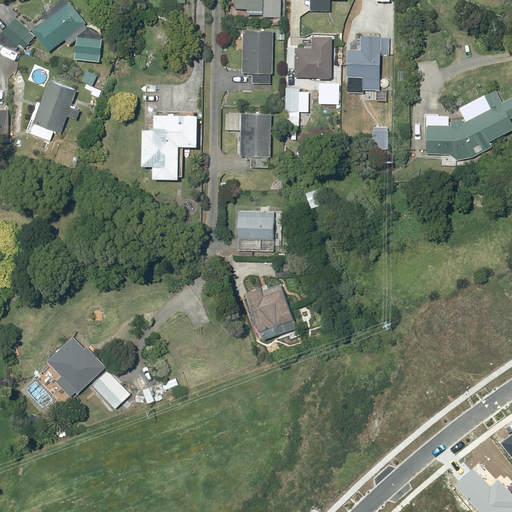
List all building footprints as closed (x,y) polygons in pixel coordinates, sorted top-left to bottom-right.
[(33,29),(50,50),(87,21),(71,0),(69,2),(67,0),(60,0),(51,8),(55,12),(33,29)] [(282,0),(265,0),(265,16),(282,16),(282,0)] [(311,0),(311,10),(331,10),(331,0),(311,0)] [(2,32),(17,46),(26,37),(29,39),(34,33),(31,30),(17,16),(2,32)] [(253,75),(253,82),(271,82),(272,72),(274,72),(275,29),(244,29),(243,71),(248,72),(248,74),(253,75)] [(349,49),(348,76),(365,77),(365,88),(382,89),(383,52),(390,52),(390,36),(383,36),(383,35),(362,34),(362,49),(349,49)] [(103,38),(79,35),(76,58),(101,60),(103,38)] [(296,76),(321,77),(321,78),(332,79),(332,77),(334,77),(335,36),(314,36),(314,47),(297,47),(296,76)] [(39,100),(27,131),(51,140),(56,129),(63,132),(79,89),(51,79),(43,101),(39,100)] [(312,83),(311,99),(321,99),(322,83),(312,83)] [(288,87),(287,126),(298,126),(299,110),(300,110),(300,107),(305,108),(306,91),(301,91),(301,87),(288,87)] [(452,125),(429,124),(428,152),(450,153),(458,160),(476,156),(494,146),(491,141),(511,130),(511,97),(505,101),(498,89),(487,95),(486,93),(461,107),(468,120),(464,122),(463,119),(452,121),(452,125)] [(252,158),(252,166),(270,166),(270,155),(272,156),(273,113),(242,112),(242,155),(247,155),(246,158),(252,158)] [(155,164),(155,178),(180,178),(181,145),(200,145),(200,114),(156,113),(156,128),(145,128),(144,164),(155,164)] [(76,135),(73,143),(82,146),(85,138),(76,135)] [(358,172),(375,173),(376,152),(358,151),(358,172)] [(319,188),(307,193),(312,208),(324,204),(319,188)] [(238,249),(275,250),(276,211),(239,209),(238,249)] [(302,262),(277,264),(278,277),(303,275),(302,262)] [(262,285),(246,291),(261,330),(262,330),(265,339),(299,327),(296,318),(297,318),(285,287),(284,288),(282,282),(264,289),(262,285)] [(49,360),(63,375),(57,381),(72,397),(78,391),(79,393),(92,381),(116,408),(132,394),(107,367),(108,366),(89,345),(87,348),(75,335),(49,360)] [(158,396),(168,392),(163,382),(150,387),(152,392),(156,390),(158,396)]
